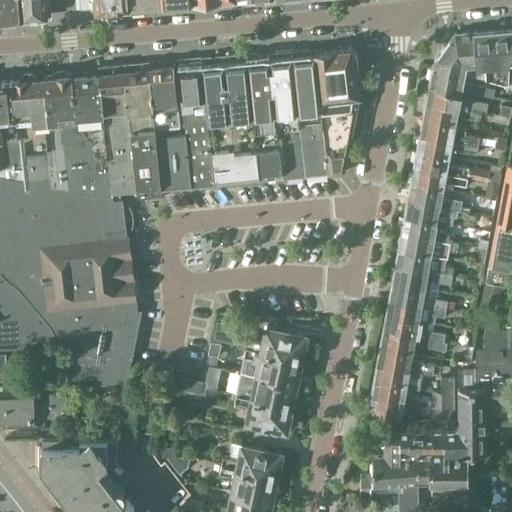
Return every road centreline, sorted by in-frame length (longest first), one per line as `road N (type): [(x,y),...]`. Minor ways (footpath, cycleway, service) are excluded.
road 1 (residential): [(308,511),(401,12)]
road 2 (residential): [(401,12),(0,46)]
